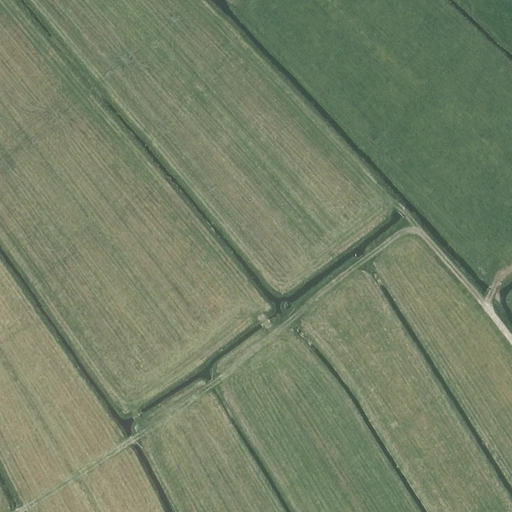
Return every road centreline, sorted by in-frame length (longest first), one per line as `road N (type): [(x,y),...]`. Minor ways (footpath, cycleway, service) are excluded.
road 1 (track): [(18,511),(209,387),(274,331),(249,302)]
road 2 (track): [(301,355),(274,331),(405,232),(422,235),(485,306)]
